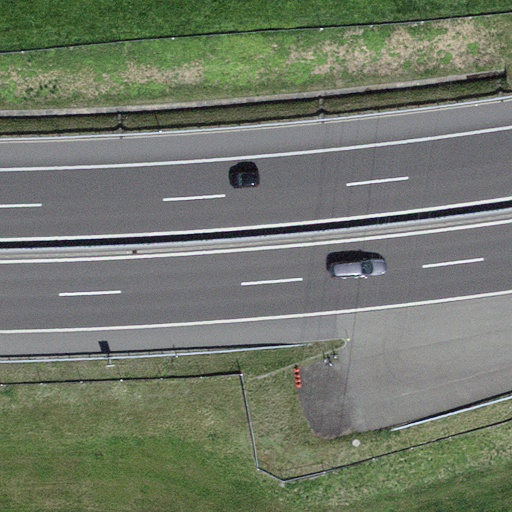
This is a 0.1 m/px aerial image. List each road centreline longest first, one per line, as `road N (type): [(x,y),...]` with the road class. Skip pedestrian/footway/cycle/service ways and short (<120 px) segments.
road 1 (motorway): [(511,166),(258,197),(0,206)]
road 2 (motorway): [(0,297),(275,283),(511,256)]
